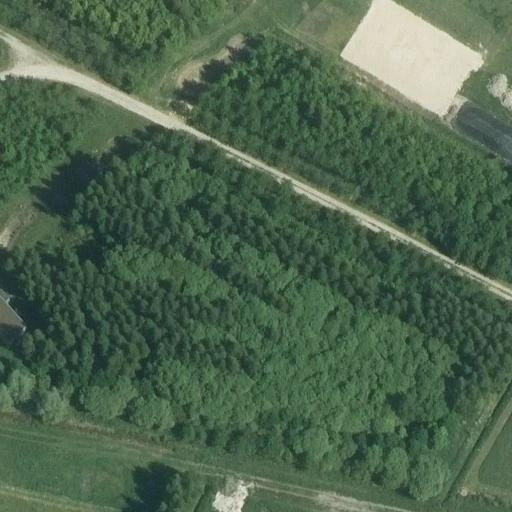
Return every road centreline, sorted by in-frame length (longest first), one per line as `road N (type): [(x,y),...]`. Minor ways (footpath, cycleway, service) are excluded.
road 1 (track): [(77,74),(511,297)]
road 2 (track): [(0,432),(375,511)]
